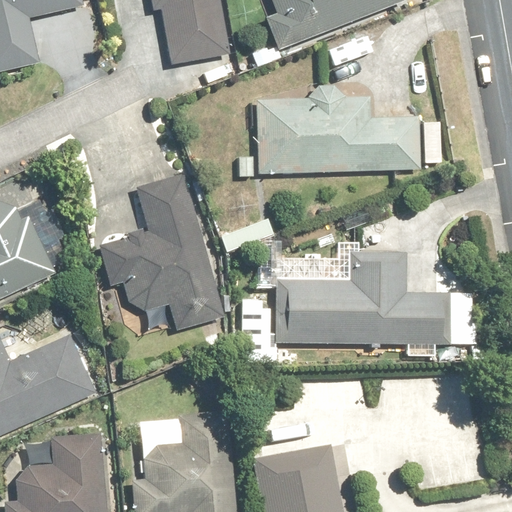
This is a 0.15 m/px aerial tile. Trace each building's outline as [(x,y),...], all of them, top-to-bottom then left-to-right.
[(0,0),(0,74),(41,65),(31,18),(83,6),(81,0),(0,0)] [(229,54),(220,0),(152,0),(154,12),(165,10),(173,62),(229,54)] [(407,0),(273,0),(279,14),(269,18),(281,50),(408,2),(407,0)] [(239,158),(239,178),(259,178),(259,173),(421,171),(420,120),(370,120),(370,100),(344,100),(344,99),(343,97),(343,96),(342,95),(342,93),(341,92),(340,91),(339,90),(338,89),(336,88),(335,87),(334,87),(332,86),(331,86),(329,86),(328,86),(326,86),(325,86),(323,86),(322,87),(321,87),(319,88),(318,89),(317,90),(316,91),(315,92),(314,93),(313,94),(312,96),(312,97),(312,99),(311,100),(258,100),(259,158),(239,158)] [(443,123),(425,123),(425,163),(443,163),(443,123)] [(152,229),(99,246),(112,288),(122,285),(131,315),(170,303),(178,328),(228,313),(185,175),(140,189),(152,229)] [(52,266),(64,261),(46,225),(34,231),(29,219),(21,223),(14,208),(0,203),(0,300),(55,274),(52,266)] [(351,282),(277,281),(275,342),(454,345),(455,295),(406,294),(407,255),(351,254),(351,282)] [(0,438),(97,393),(70,336),(11,364),(0,341),(0,438)] [(236,511),(229,419),(142,425),(147,481),(133,482),(135,511),(236,511)] [(6,503),(6,511),(109,511),(106,435),(53,438),(54,466),(16,468),(18,502),(6,503)] [(357,511),(344,441),(255,459),(265,511),(357,511)]
